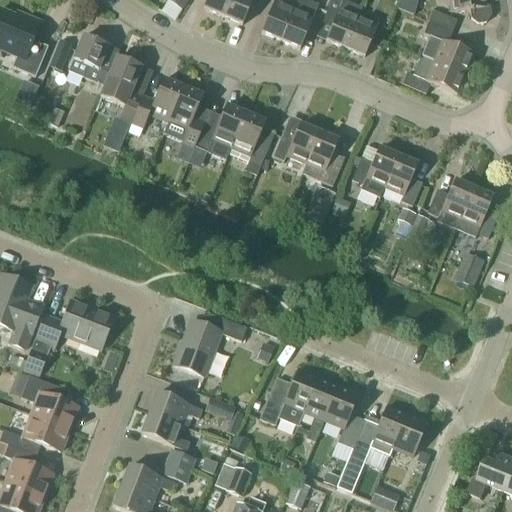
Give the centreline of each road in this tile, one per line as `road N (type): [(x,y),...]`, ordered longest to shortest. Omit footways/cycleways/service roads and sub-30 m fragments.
road 1 (residential): [(487,122),(448,124),(340,82),(236,67),(177,44),(109,0)]
road 2 (residential): [(76,511),(140,316),(124,295),(0,248)]
road 3 (residential): [(471,402),(308,336)]
